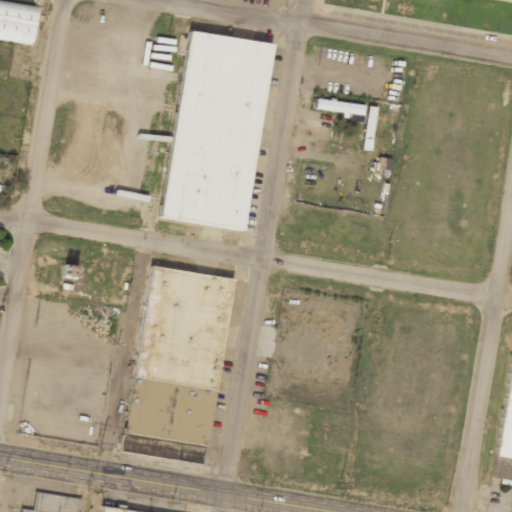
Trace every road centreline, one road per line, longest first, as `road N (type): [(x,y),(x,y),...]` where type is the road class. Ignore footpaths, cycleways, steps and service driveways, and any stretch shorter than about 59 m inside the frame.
road 1 (residential): [(0,216),(511,301)]
road 2 (residential): [(220,511),(304,0)]
road 3 (residential): [(0,374),(61,0)]
road 4 (tertiary): [(0,456),(326,511)]
road 5 (residential): [(458,511),(511,191)]
road 6 (residential): [(511,58),(301,24)]
road 7 (residential): [(158,0),(301,24)]
